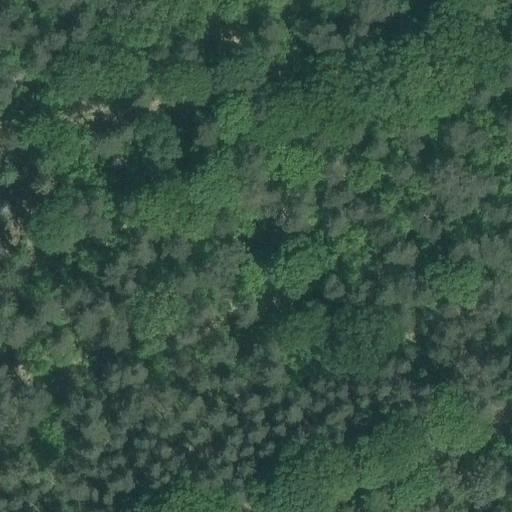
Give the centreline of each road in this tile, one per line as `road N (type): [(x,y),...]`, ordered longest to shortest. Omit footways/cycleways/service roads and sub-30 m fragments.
road 1 (track): [(511,421),(376,470)]
road 2 (track): [(376,470),(261,511)]
